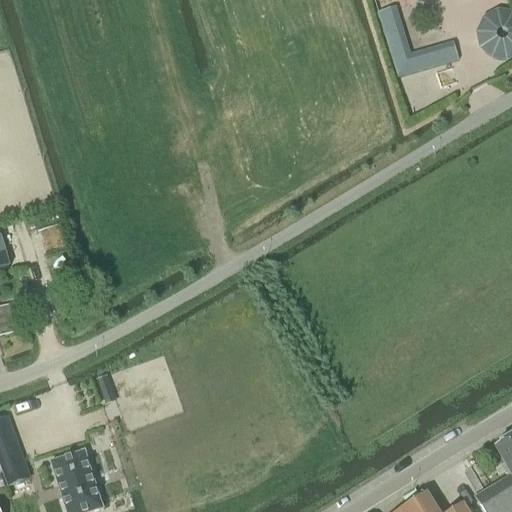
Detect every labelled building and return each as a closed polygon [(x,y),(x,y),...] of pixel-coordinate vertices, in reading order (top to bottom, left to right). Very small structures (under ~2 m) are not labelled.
[(453,50),(406,63),(390,11),(378,14),(397,80),(457,63),(453,50)] [(0,271),(9,269),(0,238),(0,271)] [(21,304),(9,307),(0,309),(0,338),(28,330),(21,304)] [(107,378),(96,382),(101,396),(111,392),(107,378)] [(511,511),(511,439),(495,450),(504,466),(502,471),(505,476),(509,476),(510,478),(484,494),(474,500),(480,511),(511,511)] [(14,443),(0,447),(0,464),(8,487),(28,480),(14,443)] [(52,464),(50,464),(50,466),(51,466),(65,511),(97,511),(100,511),(102,511),(101,509),(84,456),(84,453),(81,454),(82,455),(52,464)] [(465,511),(463,507),(455,511),(436,511),(427,497),(402,511),(465,511)]
